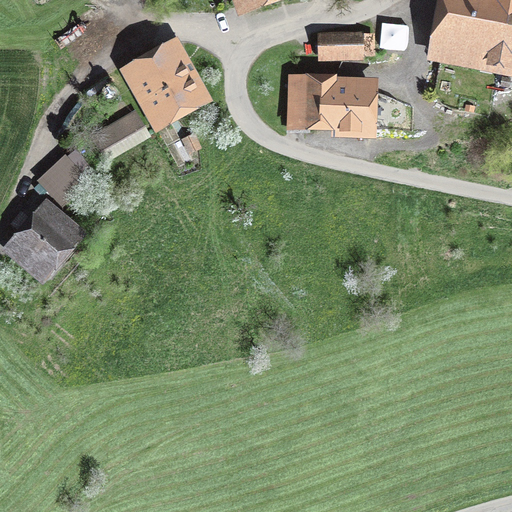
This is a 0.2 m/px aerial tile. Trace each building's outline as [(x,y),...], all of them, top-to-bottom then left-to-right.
[(511,0),(451,0),(443,49),(511,62),(511,0)] [(326,57),(366,56),(366,36),(327,37),(326,57)] [(198,99),(171,51),(136,70),(162,118),(198,99)] [(321,122),(322,82),(291,82),(290,126),(310,126),(310,121),(321,122)] [(321,122),(334,122),(335,88),(335,83),(322,82),(321,122)] [(334,122),(334,129),(370,130),(370,88),(335,88),(334,122)] [(107,127),(116,143),(143,128),(134,112),(107,127)] [(185,139),(190,150),(198,147),(194,136),(185,139)] [(41,273),(76,233),(48,208),(12,248),(41,273)]
